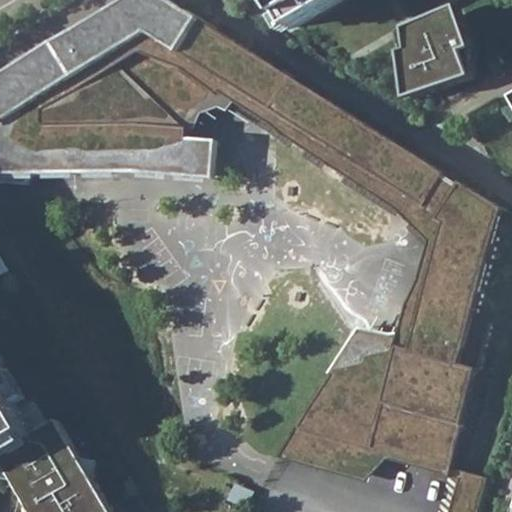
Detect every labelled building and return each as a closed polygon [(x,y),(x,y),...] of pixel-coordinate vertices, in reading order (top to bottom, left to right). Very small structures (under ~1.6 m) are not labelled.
[(506,212),(176,0),(129,0),(0,76),(0,185),(216,184),(218,143),(191,141),(216,93),(269,130),(394,219),(431,245),(418,288),(407,308),(400,340),(359,334),(277,461),(365,485),(385,462),(453,479),(495,330),(476,325),(506,212)] [(231,0),(246,9),(274,27),(279,30),(297,19),(305,33),(359,2),(358,0),(231,0)] [(415,29),(405,34),(413,102),(479,78),(479,51),(464,8),(422,26),(415,29)] [(0,457),(2,456),(34,511),(118,511),(63,421),(38,436),(0,370),(0,457)] [(462,470),(453,511),(479,511),(487,475),(462,470)]
